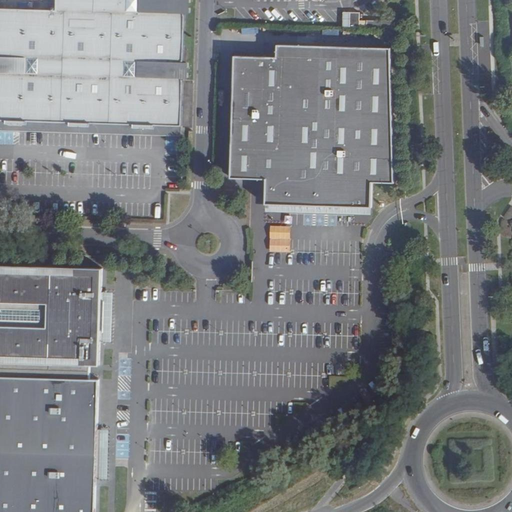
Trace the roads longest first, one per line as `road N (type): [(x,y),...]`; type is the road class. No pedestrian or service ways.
road 1 (tertiary): [(438,0),(453,363),(445,403)]
road 2 (tertiary): [(492,402),(481,369),(466,0)]
road 3 (unclassified): [(207,0),(203,221)]
road 4 (unclassified): [(184,239),(0,233)]
road 5 (unclassified): [(184,239),(198,267),(222,264),(232,251),(230,234),(203,221)]
